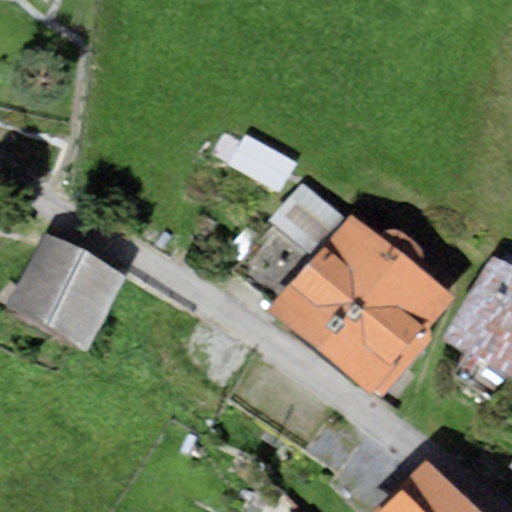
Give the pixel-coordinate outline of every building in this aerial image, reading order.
[(295,164),(243,136),(228,164),(280,192),(295,164)] [(380,233),(351,208),(345,216),(303,181),(271,219),(315,255),(270,309),(370,391),(373,387),(383,395),(418,353),(408,344),(452,291),(419,265),(421,256),(420,248),(413,237),(400,230),(390,230),(380,233)] [(126,275),(49,232),(7,305),(84,348),(126,275)] [(503,258),(493,252),(441,337),(466,352),(459,363),(498,387),(511,363),(511,254),(507,251),(503,258)] [(469,511),(425,466),(377,511),(469,511)]
